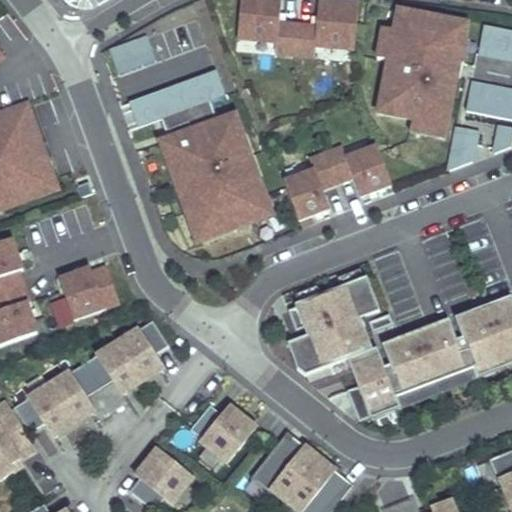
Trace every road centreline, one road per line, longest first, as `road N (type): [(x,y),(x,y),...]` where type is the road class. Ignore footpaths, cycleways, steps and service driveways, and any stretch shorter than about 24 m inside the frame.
road 1 (residential): [(222,343),(153,284),(81,81),(59,44)]
road 2 (residential): [(222,343),(274,277),(511,186)]
road 3 (residential): [(511,415),(418,448),(364,452),(222,343)]
road 4 (residential): [(222,343),(111,478),(101,511)]
